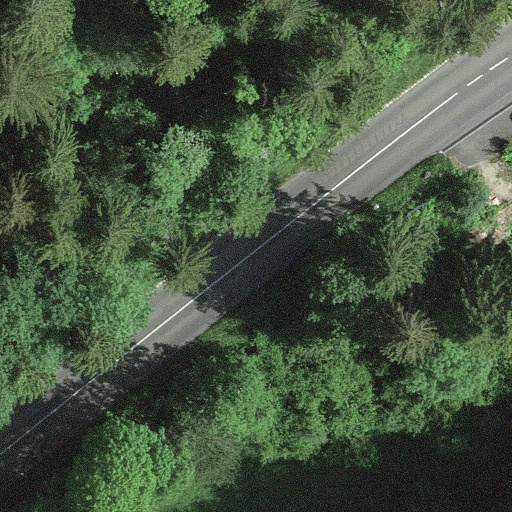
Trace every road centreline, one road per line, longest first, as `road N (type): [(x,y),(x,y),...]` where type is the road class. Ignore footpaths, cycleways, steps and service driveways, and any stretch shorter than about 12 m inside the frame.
road 1 (secondary): [(0,459),(511,58)]
road 2 (track): [(0,91),(199,60),(292,33),(331,0)]
